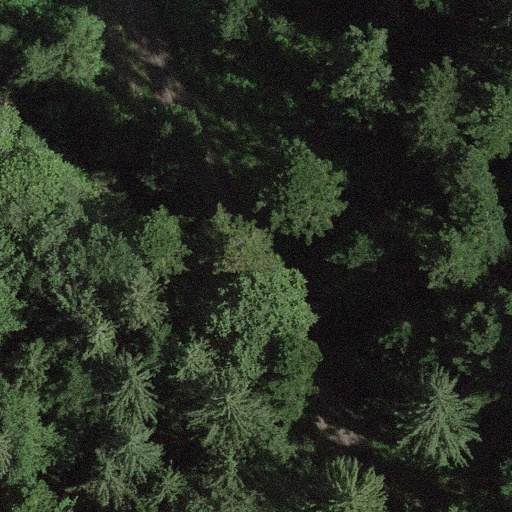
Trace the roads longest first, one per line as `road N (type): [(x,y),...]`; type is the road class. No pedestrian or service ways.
road 1 (track): [(119,0),(273,345),(386,497)]
road 2 (track): [(349,511),(478,448),(511,415)]
